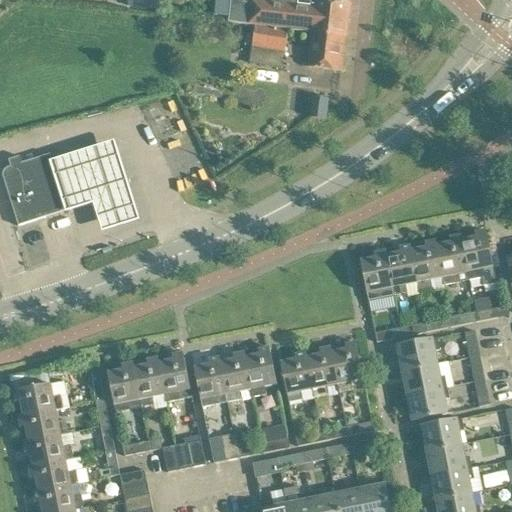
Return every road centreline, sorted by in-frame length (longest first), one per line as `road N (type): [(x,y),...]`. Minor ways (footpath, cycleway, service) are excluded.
road 1 (secondary): [(31,308),(209,243),(284,206),(402,129)]
road 2 (secondary): [(505,0),(402,129)]
road 3 (secondary): [(402,129),(427,118),(511,44)]
